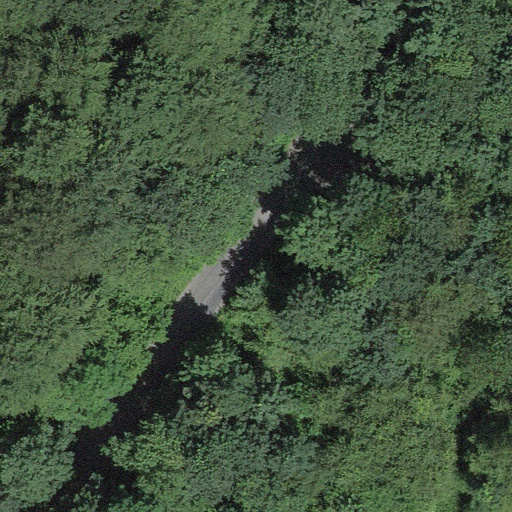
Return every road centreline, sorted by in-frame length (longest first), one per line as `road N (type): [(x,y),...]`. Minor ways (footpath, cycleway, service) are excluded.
road 1 (unclassified): [(398,0),(291,132),(29,511)]
road 2 (track): [(291,132),(463,186),(511,210)]
